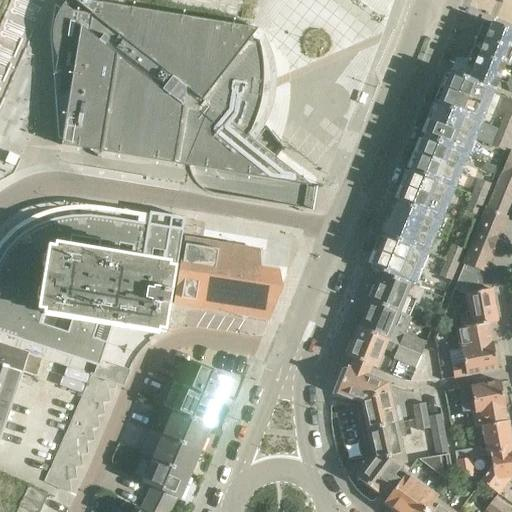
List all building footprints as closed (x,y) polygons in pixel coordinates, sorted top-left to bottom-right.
[(260,96),(261,92),(262,84),(262,81),(262,76),(262,71),(262,67),(262,62),(261,57),(260,53),(258,44),(247,42),(258,28),(124,7),(125,0),(101,0),(101,3),(93,2),(91,14),(72,10),(66,5),(66,1),(64,4),(61,8),(59,11),(57,15),(56,18),(55,21),(54,27),(53,30),(53,34),(53,38),(53,41),(53,43),(53,45),(54,48),(55,52),(56,55),(55,73),(70,74),(61,145),(84,149),(100,157),(289,182),(311,186),(245,135),(250,129),(252,124),(254,120),(255,115),(257,111),(258,106),(259,101),(260,96)] [(483,22),(466,64),(473,70),(498,80),(499,77),(503,79),(507,70),(511,72),(511,71),(511,69),(511,31),(493,23),(483,22)] [(451,71),(437,105),(481,122),(498,80),(473,70),(470,79),(451,71)] [(511,99),(501,122),(511,126),(511,99)] [(321,134),(329,117),(303,105),(295,122),(321,134)] [(437,105),(424,137),(468,155),(477,132),(494,139),(492,145),(504,150),(510,134),(498,130),(481,123),(481,122),(437,105)] [(498,130),(510,134),(511,129),(511,126),(501,122),(498,130)] [(424,137),(411,169),(455,187),(468,155),(424,137)] [(511,151),(510,151),(501,174),(511,178),(511,151)] [(485,162),(482,169),(493,174),(496,166),(485,162)] [(411,169),(397,202),(441,220),(455,187),(411,169)] [(511,178),(501,174),(496,185),(511,191),(511,178)] [(472,194),(484,199),(490,184),(478,179),(472,194)] [(511,202),(511,191),(496,185),(492,197),(511,205),(511,202)] [(477,215),(484,199),(472,194),(466,210),(477,215)] [(511,205),(492,197),(487,209),(506,217),(511,205)] [(397,202),(384,234),(428,252),(441,220),(397,202)] [(462,270),(481,278),(484,272),(506,217),(487,209),(462,270)] [(0,253),(0,343),(123,383),(125,378),(127,375),(130,367),(131,365),(132,361),(134,359),(135,356),(136,354),(138,352),(139,351),(140,349),(142,347),(145,344),(146,342),(149,340),(151,338),(152,336),(154,336),(156,334),(158,332),(163,329),(165,330),(183,220),(149,215),(148,223),(118,218),(97,216),(88,215),(80,215),(72,215),(63,217),(54,218),(36,225),(20,234),(3,249),(0,253)] [(415,285),(428,252),(384,234),(370,268),(381,272),(410,284),(415,285)] [(186,238),(175,304),(198,307),(247,316),(255,297),(259,270),(258,250),(251,249),(186,238)] [(446,260),(457,264),(464,249),(452,244),(446,260)] [(451,280),(457,264),(446,260),(439,276),(451,280)] [(481,278),(462,270),(454,290),(466,294),(483,291),(481,278)] [(410,284),(381,272),(370,300),(399,312),(410,284)] [(459,320),(461,328),(488,323),(488,324),(498,322),(492,290),(483,291),(466,294),(470,318),(459,320)] [(399,312),(370,300),(359,328),(388,340),(399,312)] [(457,318),(447,320),(448,329),(458,327),(457,318)] [(460,349),(462,349),(462,348),(493,342),(493,341),(491,341),(488,324),(488,323),(461,328),(456,329),(460,349)] [(376,368),(388,340),(359,328),(347,356),(354,359),(371,366),(376,368)] [(498,370),(493,342),(462,348),(462,349),(464,364),(452,366),(454,378),(498,370)] [(415,368),(421,353),(399,344),(392,359),(415,368)] [(26,363),(0,354),(0,438),(20,376),(22,376),(26,363)] [(365,398),(390,392),(388,384),(370,377),(368,375),(369,371),(371,366),(354,359),(352,364),(350,368),(348,367),(338,392),(362,402),(365,398)] [(185,387),(221,403),(231,378),(195,363),(185,387)] [(90,375),(78,402),(101,400),(108,399),(106,384),(113,387),(115,382),(94,376),(90,375)] [(476,429),(483,428),(482,427),(508,422),(508,421),(506,421),(504,408),(505,407),(500,382),(459,390),(463,415),(473,413),(476,429)] [(221,403),(185,387),(174,411),(210,427),(221,403)] [(365,398),(362,402),(374,456),(358,477),(379,494),(382,491),(389,497),(406,475),(410,468),(403,463),(403,462),(406,462),(400,437),(404,436),(398,406),(393,407),(390,392),(365,398)] [(102,412),(101,400),(78,402),(72,415),(95,413),(102,412)] [(430,429),(428,416),(425,403),(412,405),(417,430),(430,429)] [(210,427),(174,411),(164,435),(200,451),(210,427)] [(97,425),(95,413),(72,415),(66,431),(90,426),(97,425)] [(428,416),(430,429),(435,456),(448,453),(441,414),(428,416)] [(482,427),(483,428),(487,449),(479,450),(479,448),(470,450),(472,458),(490,455),(511,449),(511,444),(508,422),(482,427)] [(90,426),(66,431),(61,443),(84,439),(92,438),(90,426)] [(153,454),(160,431),(149,428),(141,451),(153,454)] [(164,435),(154,459),(190,474),(200,451),(164,435)] [(84,439),(61,443),(55,456),(79,452),(86,451),(84,439)] [(454,452),(456,462),(470,459),(468,449),(454,452)] [(511,449),(490,455),(493,467),(482,481),(499,494),(511,477),(511,476),(511,449)] [(79,452),(55,456),(49,469),(73,465),(81,463),(79,452)] [(445,455),(418,459),(446,481),(449,477),(445,455)] [(474,474),(472,458),(470,459),(456,462),(457,468),(466,473),(474,474)] [(146,498),(170,510),(176,497),(179,499),(190,474),(154,459),(143,483),(151,487),(146,498)] [(73,465),(49,469),(45,479),(68,477),(75,476),(73,465)] [(406,475),(389,497),(384,503),(395,511),(426,511),(435,501),(437,498),(406,475)] [(68,477),(45,479),(44,481),(64,490),(70,489),(68,477)] [(29,486),(24,495),(43,504),(48,494),(29,486)] [(39,511),(43,504),(24,495),(20,504),(36,511),(39,511)] [(168,511),(170,510),(146,498),(141,509),(137,507),(126,502),(120,511),(168,511)] [(487,511),(511,511),(495,499),(486,511),(487,511)] [(447,511),(448,511),(435,501),(426,511),(447,511)]
